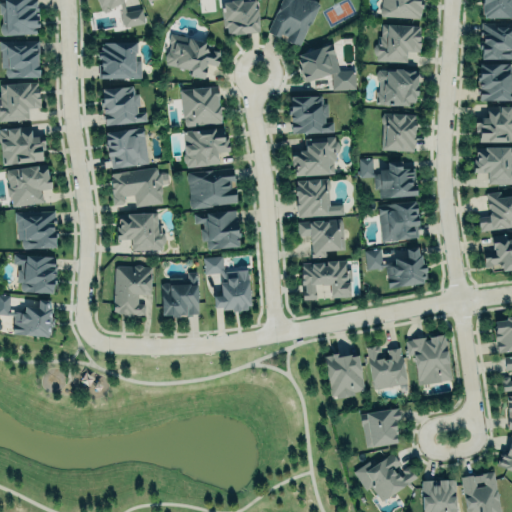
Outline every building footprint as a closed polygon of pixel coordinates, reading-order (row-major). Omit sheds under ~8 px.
[(35,0),(4,0),(0,1),(0,13),(1,13),(2,21),(0,25),(0,31),(2,34),(35,33),(35,28),(37,26),(35,0)] [(95,0),(100,12),(117,6),(125,27),(144,20),(139,7),(126,12),(121,0),(95,0)] [(257,32),(255,0),(220,0),(223,34),(257,32)] [(266,31),(280,0),(315,0),(318,3),(310,23),(308,22),(306,28),(298,45),(284,40),(286,35),(279,32),(277,36),(266,31)] [(381,0),(381,5),(379,7),(379,9),(379,12),(380,14),(380,15),(418,17),(418,14),(419,14),(419,7),(421,7),(421,0),(381,0)] [(481,13),(481,2),(480,0),(511,0),(511,16),(482,16),(482,13),(481,13)] [(480,58),(511,58),(511,21),(480,22),(480,58)] [(374,58),(374,55),(371,48),(373,43),(376,43),(376,35),(379,35),(381,22),(420,25),(419,51),(407,50),(405,61),(375,60),(374,58)] [(168,32),(163,55),(164,63),(189,70),(188,74),(203,78),(206,63),(217,65),(219,45),(168,32)] [(0,39),(38,39),(39,77),(5,77),(3,68),(0,67),(0,39)] [(140,77),(140,60),(135,60),(135,41),(98,42),(98,78),(140,77)] [(296,54),(303,81),(337,71),(330,44),(296,54)] [(478,98),(480,99),(511,99),(511,70),(510,70),(510,65),(509,62),(478,62),(478,66),(478,72),(476,72),(476,93),(478,93),(478,98)] [(376,69),(373,73),(376,79),(375,102),(408,105),(414,101),(416,95),(418,71),(414,69),(385,67),(376,69)] [(0,83),(0,121),(28,119),(27,107),(40,106),(38,81),(0,83)] [(100,88),(130,84),(131,86),(132,89),(132,93),(137,93),(138,105),(135,105),(136,111),(144,110),(145,120),(103,124),(102,117),(101,118),(100,112),(101,111),(101,105),(99,106),(98,98),(100,98),(100,91),(100,90),(100,88)] [(177,89),(181,119),(184,125),(220,122),(216,85),(177,89)] [(332,131),(332,121),(326,121),(325,103),(321,103),(321,95),(288,96),(289,133),(332,131)] [(476,141),(511,140),(511,105),(486,106),(486,118),(476,119),(476,141)] [(382,113),(380,117),(380,121),(381,124),(380,148),(412,149),(416,113),(382,113)] [(0,127),(0,153),(2,163),(41,159),(40,150),(44,147),(43,139),(38,140),(37,135),(32,135),(29,124),(0,127)] [(217,163),(216,152),(227,151),(225,126),(181,130),(185,166),(217,163)] [(147,163),(143,127),(104,131),(108,168),(147,163)] [(293,174),(302,174),(302,175),(327,173),(333,172),(332,160),(334,160),(334,151),(336,151),(337,148),(338,146),(337,143),(336,140),(333,140),(334,139),(333,135),(302,137),(303,149),(297,149),(298,154),(290,154),(290,164),(292,164),(293,174)] [(487,183),(511,183),(511,145),(473,146),(473,171),(487,171),(487,183)] [(370,156),(357,157),(358,176),(369,176),(371,176),(373,188),(377,188),(378,197),(415,195),(413,166),(400,168),(399,160),(385,161),(386,168),(377,169),(377,172),(375,172),(374,173),(371,172),(371,169),(370,156)] [(6,169),(35,164),(36,168),(35,170),(39,172),(44,168),(47,176),(43,182),(49,181),(50,187),(39,189),(39,192),(40,192),(41,201),(11,206),(9,196),(6,196),(5,186),(8,186),(7,179),(4,177),(3,173),(6,169)] [(108,178),(112,204),(121,202),(123,200),(122,195),(132,193),(134,206),(160,202),(159,194),(160,191),(160,188),(160,186),(158,184),(161,184),(159,172),(156,173),(156,168),(153,166),(109,172),(110,174),(109,174),(109,178),(108,178)] [(186,171),(188,206),(235,203),(233,168),(186,171)] [(296,216),(342,213),(341,203),(328,204),(327,189),(328,185),(328,182),(326,177),(295,180),(295,185),(293,185),(296,216)] [(485,192),(487,215),(476,216),(478,230),(511,225),(511,193),(502,195),(501,189),(485,192)] [(378,240),(417,238),(415,201),(377,203),(378,240)] [(192,212),(193,223),(200,223),(201,240),(205,240),(206,248),(238,246),(235,209),(192,212)] [(14,211),(15,240),(20,239),(20,248),(55,246),(54,210),(14,211)] [(131,249),(160,249),(160,212),(116,213),(116,239),(130,238),(131,249)] [(295,221),(338,218),(340,219),(342,248),(323,249),(323,256),(310,257),(308,234),(296,235),(295,221)] [(500,270),(511,268),(511,237),(505,238),(504,234),(490,235),(492,250),(482,252),(483,266),(500,264),(500,270)] [(386,287),(383,266),(365,268),(363,250),(379,247),(381,262),(393,260),(392,258),(405,256),(404,248),(416,246),(417,254),(419,254),(421,263),(423,263),(424,271),(424,278),(421,279),(421,282),(386,287)] [(51,292),(51,283),(54,283),(55,262),(54,262),(54,256),(11,253),(11,262),(19,263),(18,268),(15,268),(15,282),(19,282),(19,285),(19,288),(21,291),(51,292)] [(202,256),(220,254),(223,270),(246,268),(249,303),(247,304),(245,305),(240,306),(239,310),(231,310),(231,308),(222,308),(221,306),(214,306),(213,305),(212,295),(221,294),(219,281),(226,281),(225,277),(222,276),(219,272),(203,273),(202,256)] [(300,262),(310,261),(310,263),(321,262),(321,265),(325,265),(325,261),(344,259),(345,266),(344,268),(350,268),(351,280),(348,280),(349,295),(329,296),(328,284),(319,285),(319,283),(313,284),(314,290),(314,291),(315,298),(301,299),(300,290),(304,289),(303,283),(300,284),(299,269),(301,268),(300,262)] [(111,311),(113,266),(116,264),(131,265),(134,263),(137,263),(140,264),(141,265),(149,266),(148,293),(136,293),(136,302),(141,302),(143,304),(143,314),(134,314),(134,313),(131,313),(131,315),(122,315),(122,313),(116,312),(116,311),(111,311)] [(158,283),(167,283),(168,276),(184,276),(185,270),(196,271),(197,314),(189,315),(170,316),(159,315),(158,283)] [(11,332),(22,334),(36,335),(42,336),(46,336),(46,334),(48,334),(48,330),(48,326),(52,326),(52,317),(49,317),(50,316),(49,316),(49,312),(50,312),(50,308),(48,307),(48,306),(47,306),(47,303),(48,303),(48,299),(36,298),(36,307),(23,306),(23,313),(19,312),(19,311),(7,310),(8,294),(0,293),(0,313),(6,314),(12,314),(11,332)] [(492,321),(505,319),(505,317),(511,316),(511,350),(496,352),(494,341),(493,332),(494,332),(492,321)] [(450,378),(445,350),(438,351),(444,343),(443,333),(427,336),(428,339),(424,340),(423,336),(410,338),(410,339),(404,340),(406,354),(412,353),(414,367),(417,384),(439,381),(439,380),(450,378)] [(363,346),(379,344),(382,359),(387,359),(385,348),(399,346),(406,383),(371,389),(363,346)] [(357,354),(364,389),(353,391),(354,394),(335,398),(334,394),(330,395),(322,356),(336,353),(337,356),(349,354),(350,356),(357,354)] [(511,354),(502,356),(505,370),(499,372),(501,390),(511,388),(511,354)] [(359,413),(364,447),(397,442),(394,421),(399,420),(397,407),(359,413)] [(511,436),(506,453),(501,451),(496,465),(511,470),(511,436)] [(380,501),(416,477),(407,464),(399,470),(402,474),(399,477),(395,472),(394,473),(390,468),(398,463),(391,452),(371,465),(367,460),(351,471),(364,490),(369,486),(380,501)] [(465,511),(459,476),(472,474),(472,476),(480,474),(480,473),(492,471),(499,511),(465,511)] [(420,511),(454,511),(454,481),(453,481),(453,479),(420,480),(420,511)]
